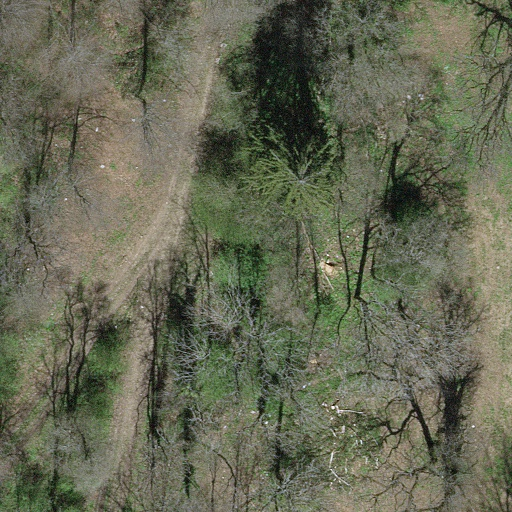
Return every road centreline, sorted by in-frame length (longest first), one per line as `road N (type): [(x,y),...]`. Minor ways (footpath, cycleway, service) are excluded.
road 1 (track): [(227,0),(105,511)]
road 2 (track): [(165,253),(102,326),(0,476)]
